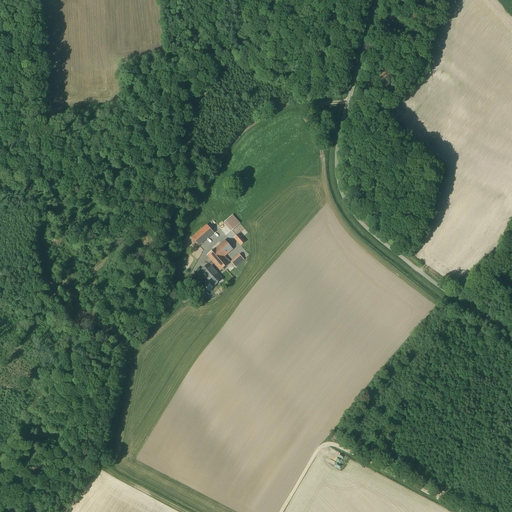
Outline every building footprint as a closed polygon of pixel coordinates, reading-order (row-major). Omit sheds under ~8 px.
[(231,214),(222,223),(230,231),(239,223),(231,214)] [(214,233),(207,225),(192,238),(199,246),(214,233)] [(238,234),(234,238),(241,246),(245,242),(238,234)] [(216,265),(221,271),(229,263),(224,257),(233,250),(225,240),(207,256),(213,262),(216,265)] [(216,265),(213,262),(210,265),(209,264),(200,271),(208,281),(207,282),(212,288),(219,282),(219,283),(223,280),(213,268),(216,265)]
